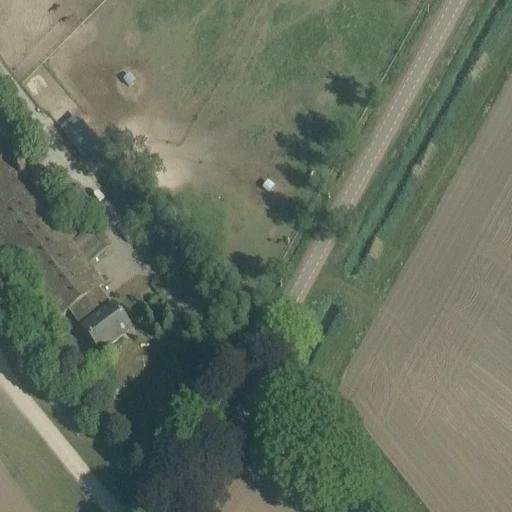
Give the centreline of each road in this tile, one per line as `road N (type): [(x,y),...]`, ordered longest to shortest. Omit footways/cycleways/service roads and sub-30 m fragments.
road 1 (unclassified): [(174,511),(459,0)]
road 2 (track): [(240,389),(337,511)]
